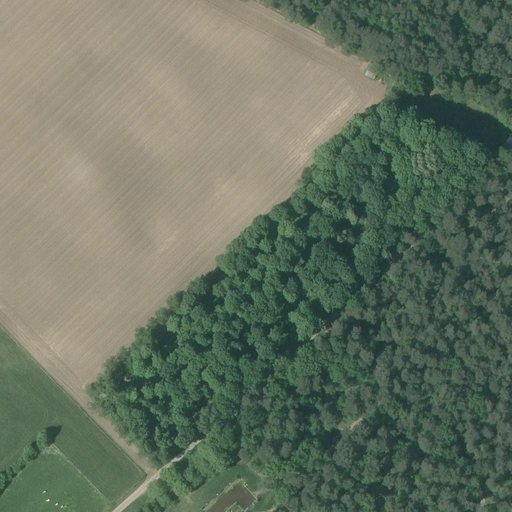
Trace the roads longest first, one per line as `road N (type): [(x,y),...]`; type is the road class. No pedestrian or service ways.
road 1 (unclassified): [(108,511),(314,331)]
road 2 (track): [(417,241),(493,162),(510,131)]
road 3 (track): [(314,331),(417,241)]
road 4 (track): [(417,241),(511,319)]
